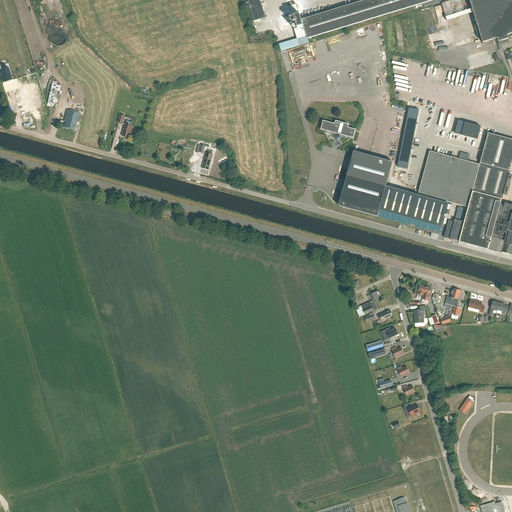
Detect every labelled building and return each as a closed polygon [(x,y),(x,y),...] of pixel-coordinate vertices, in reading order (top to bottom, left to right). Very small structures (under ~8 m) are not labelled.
[(266,17),(259,0),(247,0),(248,2),(245,3),(247,8),(250,7),(254,21),(266,17)] [(366,0),(301,20),(300,14),(293,16),(295,20),(292,21),(294,25),(296,24),(297,28),(304,26),(308,39),(423,4),(424,8),(443,2),(442,0),(366,0)] [(507,35),(511,33),(511,0),(469,0),(483,43),(497,38),(498,42),(508,39),(507,35)] [(63,44),(64,44),(65,43),(66,41),(66,40),(67,39),(67,37),(67,36),(67,34),(66,33),(65,32),(65,31),(64,30),(62,29),(61,28),(60,28),(58,28),(57,28),(55,28),(54,29),(53,29),(52,30),(51,31),(50,33),(49,34),(49,35),(49,37),(49,38),(49,40),(50,41),(51,42),(52,43),(53,44),(54,45),(56,45),(57,46),(58,46),(60,46),(61,45),(63,44)] [(79,84),(82,81),(79,67),(72,68),(70,70),(66,65),(58,66),(60,76),(69,75),(69,71),(72,71),(72,74),(69,77),(68,77),(65,80),(66,85),(70,85),(71,87),(74,87),(72,85),(79,84)] [(0,70),(0,72),(3,82),(12,80),(8,68),(0,70)] [(58,85),(58,82),(50,80),(48,92),(50,93),(48,103),(60,105),(64,86),(58,85)] [(409,108),(397,167),(407,169),(419,110),(409,108)] [(69,129),(74,112),(67,110),(63,122),(65,122),(64,127),(69,129)] [(74,112),(69,129),(74,130),(76,125),(77,125),(78,125),(79,121),(78,121),(80,113),(76,112),(74,112)] [(353,138),(355,130),(348,128),(349,125),(336,121),(335,124),(323,121),(321,129),(338,134),(337,136),(340,137),(340,135),(353,138)] [(477,139),(480,127),(465,123),(458,121),(457,125),(455,133),(477,139)] [(133,126),(125,124),(122,136),(129,138),(133,126)] [(422,180),(418,194),(427,196),(450,202),(453,203),(468,207),(464,222),(455,220),(454,222),(450,239),(459,242),(466,244),(466,245),(477,248),(478,247),(488,250),(488,249),(501,253),(502,252),(511,254),(511,204),(505,203),(501,217),(497,216),(503,194),(507,195),(511,176),(508,175),(511,160),(511,140),(486,133),(482,147),(484,148),(480,165),(430,151),(422,180)] [(195,153),(198,153),(199,152),(203,154),(205,147),(201,145),(198,144),(195,153)] [(398,223),(424,230),(439,234),(448,204),(409,193),(410,191),(387,184),(393,162),(354,151),(339,205),(339,206),(398,223)] [(209,170),(213,155),(206,153),(202,168),(209,170)] [(445,234),(444,238),(450,239),(454,222),(449,221),(448,221),(445,234)] [(420,286),(418,294),(423,296),(424,294),(425,294),(427,287),(420,286)] [(428,301),(432,289),(427,287),(425,294),(424,294),(423,296),(422,300),(428,301)] [(457,290),(453,289),(450,297),(447,296),(445,304),(452,306),(453,306),(453,301),(454,299),(457,290)] [(457,307),(458,302),(461,291),(457,290),(454,299),(453,301),(453,306),(454,306),(452,314),(459,316),(461,308),(461,309),(461,308),(457,307)] [(371,306),(365,309),(363,310),(361,307),(356,309),(360,317),(378,309),(375,303),(381,300),(377,292),(370,295),(373,300),(370,302),(371,304),(370,305),(371,306)] [(483,313),(485,307),(481,306),(482,302),(475,301),(471,300),(469,307),(480,310),(479,312),(483,313)] [(499,304),(492,302),(489,315),(492,316),(493,309),(497,310),(499,304)] [(505,306),(505,305),(499,304),(497,310),(502,311),(502,314),(505,315),(505,312),(508,313),(510,307),(505,306)] [(415,323),(424,323),(423,310),(424,310),(424,307),(418,307),(418,310),(414,311),(415,323)] [(390,310),(379,316),(382,323),(386,321),(385,319),(393,316),(390,310)] [(373,313),(369,314),(370,316),(364,318),(366,323),(375,320),(373,313)] [(443,325),(452,322),(450,316),(441,319),(443,325)] [(389,339),(398,334),(395,328),(391,330),(390,328),(385,330),(389,339)] [(381,342),(367,347),(368,352),(383,347),(381,342)] [(396,347),(394,348),(391,349),(395,358),(404,354),(401,347),(397,349),(396,347)] [(374,357),(386,354),(384,348),(373,352),(374,357)] [(401,377),(409,373),(406,367),(402,368),(401,366),(397,369),(401,377)] [(390,380),(379,383),(380,389),(392,385),(390,380)] [(408,388),(407,385),(402,388),(406,396),(415,392),(412,386),(408,388)] [(460,411),(465,414),(475,400),(470,396),(460,411)] [(408,409),(411,416),(421,412),(417,405),(408,409)] [(404,498),(398,500),(393,502),(396,511),(410,511),(408,504),(406,504),(404,498)]
